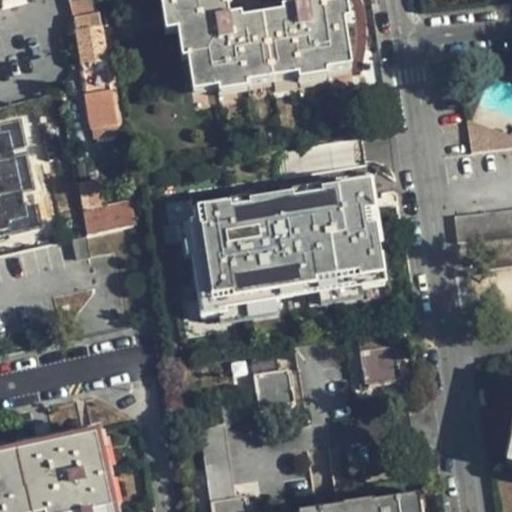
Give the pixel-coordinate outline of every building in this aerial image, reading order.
[(98,15),(95,0),(69,0),(74,19),(74,20),(74,19),(98,15)] [(192,95),(307,75),(349,68),(340,9),(311,13),(310,9),(295,12),(296,15),(228,27),(223,0),(158,0),(165,37),(182,35),(192,95)] [(85,89),(110,84),(98,15),(74,19),(74,20),(85,89)] [(117,132),(110,84),(85,89),(93,135),(117,132)] [(510,148),(511,147),(511,136),(501,132),(468,120),(471,152),(510,148)] [(374,137),(329,143),(332,161),(333,162),(377,156),(374,137)] [(0,179),(22,175),(17,139),(0,141),(0,179)] [(403,231),(394,166),(286,180),(292,221),(381,209),(384,234),(403,231)] [(126,203),(84,211),(87,237),(132,227),(126,203)] [(511,209),(455,216),(458,242),(511,236),(511,209)] [(89,257),(86,239),(72,242),(76,260),(89,257)] [(384,350),(383,335),(357,339),(364,383),(370,389),(400,383),(398,367),(400,367),(397,349),(384,350)] [(277,373),(276,360),(251,363),(258,408),(263,412),(291,408),(294,405),(292,390),(293,389),(291,372),(277,373)] [(199,432),(208,480),(231,476),(223,428),(199,432)] [(102,511),(89,447),(0,466),(0,511),(31,511),(49,508),(50,511),(102,511)] [(246,511),(245,500),(245,498),(236,499),(231,476),(208,480),(213,511),(246,511)]
